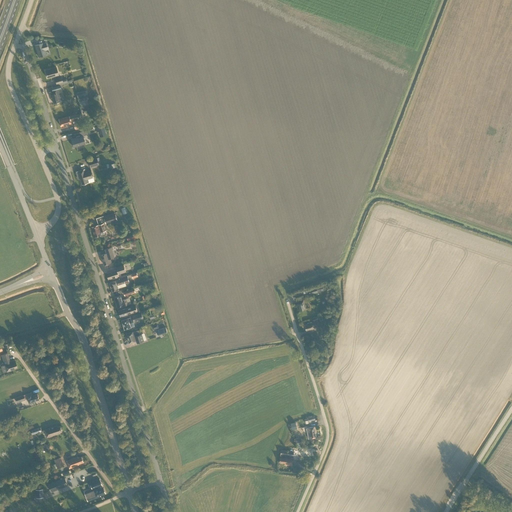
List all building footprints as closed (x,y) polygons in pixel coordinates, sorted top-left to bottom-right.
[(48,49),(46,42),(43,43),(35,45),(38,57),(46,54),(45,50),(48,49)] [(58,78),(58,75),(59,75),(56,67),(45,70),(47,78),(54,76),(55,79),(57,85),(60,85),(67,82),(67,79),(62,80),(61,77),(58,78)] [(60,85),(57,85),(51,87),(52,91),(49,92),(51,98),(52,97),(54,103),(59,102),(59,101),(64,100),(60,85)] [(88,99),(86,90),(76,92),(78,101),(88,99)] [(78,119),(83,118),(82,113),(69,116),(59,119),(60,126),(66,124),(67,125),(71,124),(70,120),(72,119),(78,118),(78,119)] [(103,125),(97,127),(98,133),(105,131),(103,125)] [(71,139),(73,147),(85,143),(83,136),(89,134),(87,129),(79,132),(80,136),(71,139)] [(96,157),(87,160),(90,167),(99,165),(98,160),(97,158),(96,157)] [(85,172),(84,169),(76,171),(78,179),(80,178),(82,184),(88,182),(87,179),(93,177),(91,170),(85,172)] [(104,217),(106,223),(117,220),(115,214),(104,217)] [(92,227),(95,237),(101,235),(101,236),(107,234),(105,230),(106,230),(104,223),(92,227)] [(115,257),(112,247),(105,249),(107,253),(101,255),(104,265),(112,262),(110,258),(115,257)] [(126,271),(124,264),(116,267),(117,269),(107,273),(109,279),(113,277),(113,278),(118,277),(117,276),(119,275),(119,273),(126,271)] [(110,282),(113,291),(119,289),(118,288),(117,285),(125,282),(129,281),(128,275),(119,278),(120,279),(110,282)] [(123,299),(121,294),(114,297),(117,306),(124,304),(124,305),(128,304),(126,298),(123,299)] [(306,309),(304,300),(297,302),(300,311),(306,309)] [(119,310),(121,316),(128,314),(135,312),(135,313),(140,311),(138,305),(127,308),(119,310)] [(122,320),(125,329),(135,326),(132,317),(122,320)] [(319,323),(318,318),(313,320),(313,321),(307,323),(307,324),(305,325),(307,330),(315,328),(314,325),(319,323)] [(138,330),(133,331),(126,333),(129,343),(136,341),(136,343),(140,342),(140,341),(144,340),(142,334),(140,334),(138,330)] [(10,363),(7,352),(0,355),(6,371),(16,367),(14,361),(10,363)] [(37,394),(32,395),(31,392),(25,394),(26,399),(28,399),(29,403),(34,402),(34,401),(39,399),(37,394)] [(60,426),(57,427),(57,425),(45,429),(47,437),(57,434),(56,433),(62,431),(60,426)] [(307,428),(309,439),(316,437),(314,426),(307,428)] [(285,464),(292,465),(293,456),(294,451),(281,449),(279,462),(285,463),(285,464)] [(82,456),(78,457),(78,455),(66,460),(69,468),(78,465),(78,464),(83,462),(82,456)] [(64,466),(61,457),(54,459),(58,468),(64,466)] [(51,492),(68,485),(65,477),(48,484),(51,492)] [(92,489),(87,491),(90,499),(96,497),(101,495),(100,494),(106,492),(104,487),(103,487),(100,479),(91,483),(92,487),(91,488),(92,489)]
